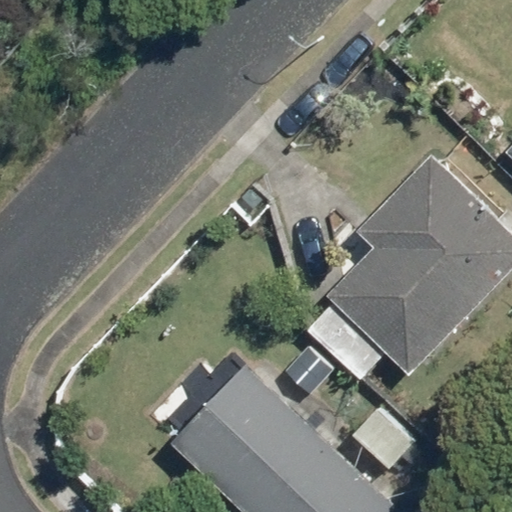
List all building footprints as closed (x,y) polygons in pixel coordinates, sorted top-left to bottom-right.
[(457,13),(426,40),(477,97),(507,70),(457,13)] [(335,302),(280,361),(316,394),(352,356),(372,375),(398,347),(421,368),(511,269),(511,215),(446,147),(375,223),(391,238),(333,300),(335,302)] [(391,511),(405,498),(252,353),(181,428),(268,511),(391,511)] [(390,394),(360,421),(396,462),(427,435),(390,394)] [(452,511),(445,503),(435,511),(452,511)]
